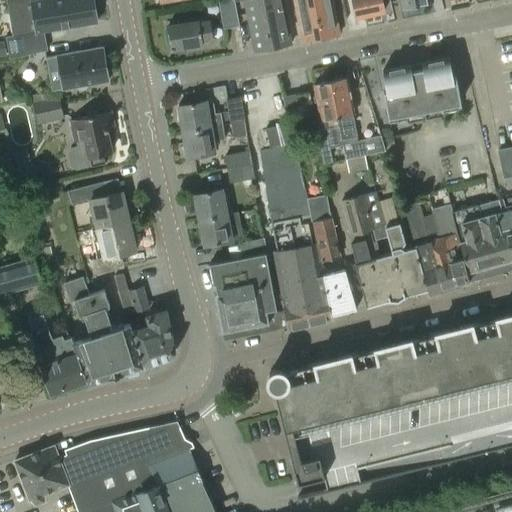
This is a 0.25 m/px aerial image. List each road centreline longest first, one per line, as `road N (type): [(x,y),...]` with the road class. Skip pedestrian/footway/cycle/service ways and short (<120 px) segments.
road 1 (residential): [(138,87),(511,13)]
road 2 (residential): [(511,287),(198,364)]
road 3 (residential): [(198,364),(138,87)]
road 4 (residential): [(299,511),(511,456)]
road 5 (residential): [(0,440),(186,383)]
road 6 (residential): [(186,383),(222,429),(254,496),(274,511)]
